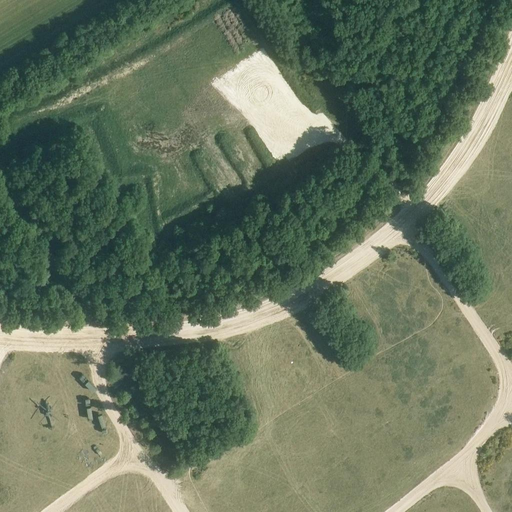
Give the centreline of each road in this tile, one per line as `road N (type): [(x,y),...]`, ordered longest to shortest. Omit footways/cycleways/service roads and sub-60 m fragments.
road 1 (track): [(0,336),(125,338),(234,324),(297,299),(400,226)]
road 2 (track): [(51,511),(136,451),(104,399),(97,339)]
road 3 (track): [(416,210),(463,157),(511,58)]
road 4 (track): [(511,378),(421,248)]
